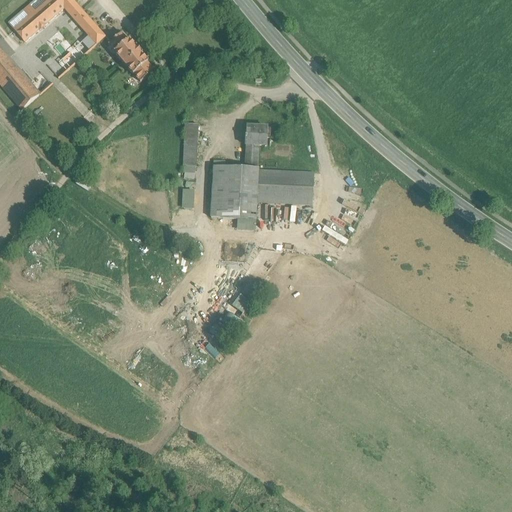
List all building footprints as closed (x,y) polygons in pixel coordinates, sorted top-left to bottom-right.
[(33,0),(8,21),(25,42),(64,9),(73,1),(74,0),(33,0)] [(83,11),(73,1),(64,9),(74,19),(83,11)] [(106,37),(83,11),(74,19),(97,45),(106,37)] [(130,41),(129,41),(122,33),(109,45),(115,53),(133,75),(134,75),(140,82),(154,71),(148,63),(142,55),(142,54),(137,48),(136,48),(130,41)] [(40,95),(0,48),(0,85),(22,111),(40,95)] [(59,59),(61,67),(76,64),(74,55),(59,59)] [(198,125),(186,124),(184,167),(196,168),(198,125)] [(268,128),(247,127),(246,136),(245,145),(247,146),(258,146),(267,147),(268,128)] [(257,170),(258,146),(247,146),(246,169),(257,170)] [(246,169),(214,167),(211,218),(256,221),(257,203),(259,171),(259,170),(257,170),(246,169)] [(314,174),(259,171),(257,203),(313,206),(314,174)] [(181,190),(180,208),(192,208),(192,190),(181,190)]
